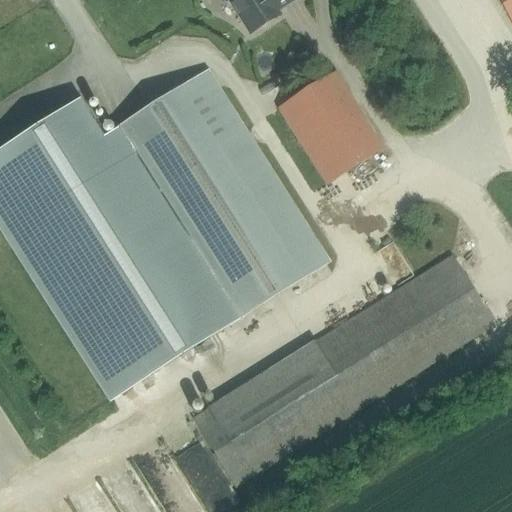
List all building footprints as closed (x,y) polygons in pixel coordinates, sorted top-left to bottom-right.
[(221,0),(223,3),(226,1),(247,35),(278,15),(276,12),(295,0),(221,0)] [(511,0),(494,0),(511,27),(511,0)] [(204,75),(102,139),(221,329),(323,266),(204,75)] [(325,186),(381,150),(334,75),(277,110),(325,186)] [(79,102),(0,151),(0,225),(109,400),(221,329),(102,139),(79,102)] [(357,192),(372,180),(360,166),(345,178),(357,192)] [(390,244),(374,254),(394,284),(410,274),(390,244)] [(191,422),(234,489),(492,326),(449,259),(191,422)]
